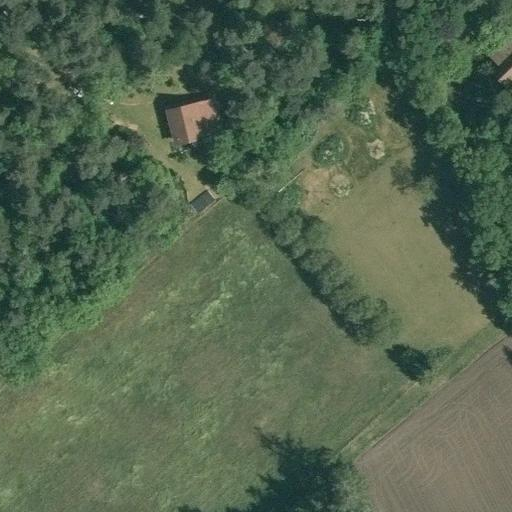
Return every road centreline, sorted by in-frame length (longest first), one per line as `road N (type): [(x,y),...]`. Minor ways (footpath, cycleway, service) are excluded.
road 1 (track): [(282,511),(486,332)]
road 2 (track): [(0,1),(113,91)]
